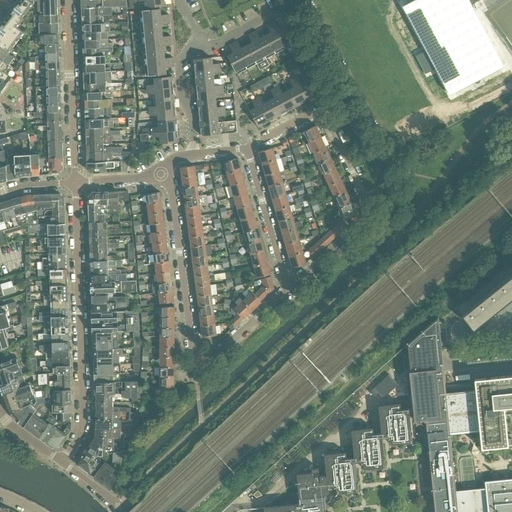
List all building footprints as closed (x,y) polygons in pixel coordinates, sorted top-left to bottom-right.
[(21,0),(0,27),(0,48),(7,54),(24,32),(17,27),(23,19),(22,17),(23,15),(33,15),(32,11),(26,11),(33,3),(33,2),(32,0),(21,0)] [(32,0),(33,2),(39,1),(39,6),(38,6),(39,8),(37,8),(37,15),(57,15),(56,0),(32,0)] [(90,0),(81,0),(81,9),(104,7),(127,6),(125,0),(90,0)] [(128,0),(129,9),(136,8),(135,0),(128,0)] [(480,0),(479,0),(413,0),(402,6),(426,50),(415,56),(425,74),(435,69),(450,95),(503,67),(471,5),(480,0)] [(81,9),(82,17),(108,16),(108,11),(106,12),(104,12),(104,7),(81,9)] [(139,11),(140,22),(169,19),(168,15),(160,15),(159,9),(139,11)] [(57,15),(37,15),(33,15),(34,23),(58,22),(57,15)] [(82,17),(82,24),(109,23),(109,19),(118,19),(118,15),(113,15),(108,16),(82,17)] [(140,22),(141,33),(162,31),(161,25),(169,24),(169,19),(140,22)] [(275,21),(271,23),(285,49),(295,43),(285,25),(279,28),(275,21)] [(44,34),(58,34),(58,22),(34,23),(27,24),(27,28),(27,35),(30,35),(30,28),(33,28),(33,27),(39,27),(39,35),(44,34)] [(82,24),(82,33),(109,31),(109,23),(82,24)] [(271,33),(265,36),(275,54),(285,49),(271,23),(267,25),(271,33)] [(82,33),(82,41),(99,40),(99,36),(115,35),(115,31),(109,31),(82,33)] [(141,33),(142,44),(171,41),(170,36),(162,37),(162,31),(141,33)] [(256,31),(252,33),(266,59),(275,54),(265,36),(260,39),(256,31)] [(252,43),(246,46),(256,64),(266,59),(252,33),(248,36),(252,43)] [(39,35),(34,35),(34,40),(35,40),(35,41),(30,41),(30,44),(58,43),(58,34),(44,34),(39,35)] [(82,41),(83,48),(112,47),(112,43),(108,43),(108,39),(99,40),(82,41)] [(142,44),(143,55),(164,52),(163,46),(171,46),(171,41),(142,44)] [(237,41),(233,44),(247,69),(256,64),(246,46),(241,49),(237,41)] [(58,43),(30,44),(28,44),(28,49),(44,48),(44,52),(59,52),(58,43)] [(247,69),(233,44),(229,46),(233,53),(227,56),(237,75),(247,69)] [(83,48),(83,56),(104,55),(111,55),(111,52),(112,52),(112,47),(83,48)] [(35,57),(35,61),(59,60),(59,52),(44,52),(44,56),(35,57)] [(143,55),(144,65),(173,62),(173,58),(164,58),(164,52),(143,55)] [(83,56),(83,65),(105,64),(104,55),(83,56)] [(193,59),(194,71),(220,68),(220,63),(216,64),(211,64),(211,58),(193,59)] [(35,66),(35,70),(59,69),(59,60),(35,61),(35,66)] [(21,65),(18,62),(13,69),(17,71),(21,65)] [(173,62),(144,65),(145,76),(166,74),(165,68),(173,67),(173,62)] [(83,65),(83,72),(110,71),(110,64),(105,64),(83,65)] [(194,71),(195,81),(213,80),(212,74),(221,73),(220,68),(194,71)] [(35,74),(36,79),(60,78),(59,69),(35,70),(39,70),(40,74),(35,74)] [(292,75),(294,78),(306,101),(316,96),(308,80),(302,83),(295,70),(292,72),(293,75),(292,75)] [(83,72),(84,84),(100,83),(100,84),(111,84),(111,74),(115,74),(115,71),(110,71),(83,72)] [(11,78),(7,75),(2,83),(5,85),(11,78)] [(146,85),(147,90),(173,88),(172,76),(154,78),(155,84),(146,85)] [(41,83),(41,87),(60,87),(60,78),(36,79),(36,83),(41,83)] [(293,88),(288,91),(296,106),(306,101),(294,78),(289,80),(293,88)] [(195,81),(197,92),(223,90),(222,85),(213,86),(213,80),(195,81)] [(84,92),(113,91),(121,91),(121,86),(120,85),(119,85),(118,84),(118,83),(111,84),(100,84),(100,83),(84,84),(84,92)] [(277,84),(273,86),(287,111),(296,106),(288,91),(283,94),(279,86),(278,86),(277,84)] [(274,98),(269,101),(277,116),(287,111),(273,86),(269,88),(270,90),(274,98)] [(36,91),(36,96),(60,95),(60,87),(41,87),(36,87),(36,91)] [(156,94),(157,100),(174,98),(173,88),(147,90),(147,95),(156,94)] [(197,92),(198,103),(215,101),(214,95),(223,94),(223,90),(197,92)] [(84,92),(84,100),(114,99),(113,91),(84,92)] [(37,101),(37,104),(60,103),(60,95),(36,96),(37,101)] [(260,96),(255,99),(268,122),(277,116),(269,101),(264,104),(260,96)] [(149,107),(149,112),(175,109),(174,98),(157,100),(157,106),(149,107)] [(85,108),(103,108),(112,107),(112,102),(117,102),(117,99),(114,99),(84,100),(85,108)] [(268,122),(255,99),(251,101),(255,108),(250,111),(258,127),(268,122)] [(198,103),(199,114),(225,111),(224,106),(216,107),(215,101),(198,103)] [(36,113),(61,112),(60,103),(37,104),(37,108),(37,113),(36,113)] [(103,108),(85,108),(85,120),(104,119),(103,108)] [(158,115),(159,121),(176,120),(175,109),(149,112),(149,116),(158,115)] [(199,114),(200,124),(217,122),(216,117),(225,116),(225,111),(199,114)] [(47,117),(47,121),(61,121),(61,112),(36,113),(34,113),(34,117),(47,117)] [(85,120),(85,129),(102,128),(110,128),(112,127),(112,122),(117,122),(117,119),(104,119),(85,120)] [(151,133),(177,131),(176,120),(159,121),(159,127),(150,128),(151,133)] [(35,131),(36,131),(48,130),(61,130),(61,121),(47,121),(47,126),(35,126),(35,131)] [(229,121),(217,122),(200,124),(201,136),(230,133),(229,121)] [(304,131),(309,142),(321,137),(316,126),(304,131)] [(85,129),(86,136),(120,135),(120,130),(110,131),(110,128),(102,128),(85,129)] [(48,133),(48,141),(62,141),(61,130),(48,130),(36,131),(37,133),(48,133)] [(27,131),(19,133),(19,134),(21,138),(21,141),(29,139),(27,131)] [(177,131),(151,133),(152,138),(160,137),(161,143),(178,142),(177,131)] [(86,136),(86,145),(103,144),(112,144),(112,140),(122,140),(122,135),(120,135),(86,136)] [(321,137),(309,142),(314,153),(326,148),(321,137)] [(43,141),(44,159),(49,159),(62,158),(62,141),(48,141),(43,141)] [(86,145),(86,153),(122,152),(122,147),(103,148),(103,144),(86,145)] [(259,152),(262,164),(276,160),(272,148),(259,152)] [(314,153),(319,164),(331,159),(326,148),(314,153)] [(6,150),(2,151),(3,154),(6,165),(7,181),(15,178),(15,163),(10,165),(6,150)] [(30,152),(30,155),(31,175),(39,175),(38,160),(38,154),(35,154),(34,152),(30,152)] [(86,153),(87,163),(112,162),(112,156),(122,156),(122,152),(86,153)] [(14,155),(15,163),(15,178),(24,175),(23,153),(20,153),(20,155),(14,155)] [(62,158),(49,159),(44,159),(38,160),(39,175),(59,174),(59,175),(63,170),(62,158)] [(224,162),(227,174),(241,170),(237,158),(224,162)] [(319,164),(324,175),(336,169),(331,159),(319,164)] [(262,164),(265,175),(279,172),(276,160),(262,164)] [(119,162),(112,162),(87,163),(87,167),(87,169),(91,173),(98,172),(106,172),(106,168),(114,168),(114,164),(119,164),(119,162)] [(120,162),(120,164),(121,171),(127,171),(128,166),(128,162),(120,162)] [(180,167),(182,178),(195,176),(195,170),(208,169),(208,164),(194,166),(180,167)] [(324,175),(329,186),(341,181),(336,169),(324,175)] [(227,174),(230,185),(244,181),(241,170),(227,174)] [(265,175),(269,187),(282,183),(279,172),(265,175)] [(182,182),(183,188),(197,186),(196,180),(195,176),(182,178),(182,180),(182,182)] [(230,185),(234,197),(247,193),(244,181),(230,185)] [(329,186),(334,197),(346,191),(341,181),(329,186)] [(269,187),(272,199),(286,195),(282,183),(269,187)] [(183,188),(184,198),(198,196),(197,190),(202,190),(201,186),(197,187),(197,186),(183,188)] [(118,192),(118,201),(128,200),(128,191),(118,192)] [(334,197),(339,208),(351,202),(346,191),(334,197)] [(88,197),(88,205),(100,204),(101,209),(104,209),(105,212),(108,212),(107,192),(101,192),(92,193),(92,192),(88,197)] [(107,192),(108,212),(108,214),(119,213),(118,201),(118,192),(107,192)] [(146,194),(147,204),(161,202),(159,192),(146,194)] [(234,197),(237,209),(251,205),(247,193),(234,197)] [(52,206),(64,205),(64,198),(60,194),(59,195),(52,195),(52,206)] [(26,214),(29,225),(38,225),(38,221),(34,221),(34,219),(33,212),(37,210),(36,207),(34,207),(34,195),(27,195),(21,197),(26,214)] [(37,210),(37,217),(45,216),(44,213),(44,195),(34,195),(34,207),(36,207),(37,210)] [(44,195),(44,213),(46,210),(48,210),(52,210),(52,206),(52,195),(44,195)] [(272,199),(275,210),(289,206),(286,195),(272,199)] [(305,195),(299,197),(299,198),(295,199),(297,204),(307,201),(305,195)] [(184,198),(186,208),(199,206),(198,196),(184,198)] [(24,225),(28,225),(29,225),(26,214),(21,197),(11,200),(16,216),(21,215),(22,220),(24,225)] [(18,222),(16,216),(11,200),(2,203),(7,219),(12,218),(15,227),(19,226),(18,222)] [(147,204),(148,214),(162,212),(161,202),(147,204)] [(351,202),(339,208),(344,219),(356,213),(351,202)] [(0,231),(9,229),(7,219),(2,203),(0,203),(0,231)] [(88,205),(88,215),(90,215),(90,213),(93,213),(93,215),(101,214),(101,209),(100,204),(88,205)] [(52,216),(65,215),(64,205),(52,206),(52,210),(52,216)] [(237,209),(240,220),(254,216),(251,205),(237,209)] [(186,208),(187,218),(201,216),(199,206),(186,208)] [(275,210),(279,222),(292,218),(289,206),(275,210)] [(148,214),(150,224),(163,222),(162,212),(148,214)] [(88,215),(89,223),(105,222),(105,214),(101,214),(93,215),(93,213),(90,213),(90,215),(88,215)] [(44,224),(65,224),(65,215),(52,216),(48,216),(45,216),(37,217),(38,221),(44,220),(44,224)] [(187,218),(188,228),(202,227),(201,216),(187,218)] [(240,220),(244,232),(257,228),(254,216),(240,220)] [(279,222),(282,233),(296,229),(292,218),(279,222)] [(342,220),(335,227),(340,233),(348,225),(342,220)] [(89,223),(89,230),(121,229),(121,224),(106,225),(106,222),(105,222),(89,223)] [(150,224),(151,234),(165,232),(163,222),(150,224)] [(38,235),(48,235),(65,234),(65,224),(44,224),(38,225),(29,225),(28,225),(28,232),(38,232),(38,235)] [(22,230),(20,226),(19,226),(15,227),(9,229),(0,231),(0,242),(1,245),(7,243),(4,235),(22,230)] [(189,231),(189,237),(203,235),(202,230),(202,227),(188,228),(189,230),(189,231)] [(335,227),(328,233),(333,238),(340,233),(335,227)] [(244,232),(247,243),(261,239),(257,228),(244,232)] [(89,230),(89,237),(107,237),(107,233),(121,233),(121,229),(89,230)] [(282,233),(286,245),(299,241),(296,229),(282,233)] [(151,234),(152,244),(166,242),(165,232),(151,234)] [(328,233),(320,240),(325,246),(333,238),(328,233)] [(37,246),(66,245),(65,234),(48,235),(48,237),(41,237),(41,243),(37,243),(37,246)] [(189,237),(191,247),(204,246),(203,235),(189,237)] [(89,237),(90,245),(119,243),(119,239),(107,240),(107,237),(89,237)] [(247,243),(250,255),(264,251),(261,239),(247,243)] [(325,246),(320,240),(308,251),(313,257),(325,246)] [(286,245),(289,257),(303,253),(299,241),(286,245)] [(152,244),(154,254),(167,252),(166,242),(152,244)] [(90,245),(90,253),(107,252),(114,251),(114,247),(119,247),(119,243),(90,245)] [(48,251),(48,255),(66,254),(66,245),(37,246),(38,252),(48,251)] [(191,247),(192,257),(206,256),(205,250),(210,249),(209,245),(204,246),(191,247)] [(250,255),(254,266),(267,262),(264,251),(250,255)] [(90,253),(90,261),(117,260),(116,256),(108,256),(107,252),(90,253)] [(154,254),(155,264),(169,262),(167,252),(154,254)] [(303,253),(289,257),(292,268),(306,264),(303,253)] [(192,257),(193,268),(207,266),(206,256),(192,257)] [(90,268),(116,267),(117,267),(117,264),(120,264),(120,259),(117,260),(90,261),(90,268)] [(42,266),(43,270),(49,270),(66,269),(66,261),(42,262),(42,266)] [(155,264),(156,274),(170,272),(169,262),(155,264)] [(267,262),(254,266),(257,278),(271,274),(267,262)] [(193,268),(195,277),(208,275),(207,266),(193,268)] [(90,268),(91,276),(126,274),(126,270),(120,270),(116,270),(116,267),(90,268)] [(49,277),(49,278),(67,277),(66,269),(49,270),(43,270),(38,270),(38,276),(49,276),(49,277)] [(156,274),(158,283),(171,282),(170,272),(156,274)] [(225,279),(226,283),(232,282),(231,278),(230,272),(224,273),(212,275),(213,281),(225,279)] [(91,276),(91,283),(126,281),(126,274),(91,276)] [(462,315),(467,321),(473,329),(511,297),(511,274),(468,310),(462,315)] [(195,277),(196,287),(210,286),(209,279),(213,279),(212,275),(208,275),(195,277)] [(263,286),(269,293),(274,289),(270,277),(262,279),(263,286)] [(0,290),(13,287),(11,281),(0,284),(0,290)] [(91,283),(91,294),(113,292),(137,292),(136,281),(126,281),(91,283)] [(158,283),(159,294),(172,292),(171,282),(158,283)] [(41,290),(43,290),(43,291),(43,293),(67,292),(67,284),(40,285),(41,290)] [(196,287),(197,297),(211,295),(210,286),(196,287)] [(263,286),(254,294),(260,301),(269,293),(263,286)] [(0,290),(0,296),(14,292),(13,287),(0,290)] [(43,293),(44,301),(68,300),(67,292),(43,293)] [(91,294),(92,303),(126,302),(125,296),(113,297),(113,292),(91,294)] [(172,292),(159,294),(160,304),(174,302),(172,292)] [(252,292),(243,301),(251,311),(261,302),(260,301),(254,294),(252,292)] [(197,297),(199,307),(212,305),(211,295),(197,297)] [(50,308),(51,308),(68,308),(68,300),(44,301),(44,305),(50,305),(50,308)] [(251,311),(243,301),(235,308),(231,307),(230,312),(235,317),(227,324),(231,329),(243,319),(251,311)] [(0,312),(6,311),(17,307),(16,302),(0,306),(0,312)] [(92,303),(92,313),(117,312),(117,311),(113,312),(113,307),(126,306),(126,302),(92,303)] [(199,307),(200,317),(214,315),(212,305),(199,307)] [(160,306),(160,317),(174,317),(174,307),(160,306)] [(39,312),(39,317),(68,315),(68,308),(51,308),(51,312),(39,312)] [(6,311),(0,312),(0,348),(2,347),(9,345),(7,338),(9,338),(7,331),(14,328),(13,324),(10,325),(6,311)] [(92,313),(92,323),(93,332),(118,331),(124,331),(124,325),(120,325),(120,327),(116,327),(116,318),(119,318),(119,319),(123,319),(126,318),(126,331),(128,331),(133,331),(139,331),(138,321),(138,311),(128,311),(117,312),(92,313)] [(44,321),(44,326),(68,325),(68,315),(39,317),(39,322),(44,321)] [(200,317),(201,327),(215,325),(214,315),(200,317)] [(160,317),(160,327),(174,327),(174,317),(160,317)] [(406,346),(409,369),(429,367),(429,364),(443,362),(442,360),(441,350),(438,317),(406,346)] [(39,330),(39,334),(69,333),(68,325),(44,326),(44,329),(39,330)] [(215,325),(201,327),(202,337),(216,335),(215,325)] [(160,327),(160,337),(174,337),(174,327),(160,327)] [(93,340),(122,340),(122,336),(118,337),(118,335),(118,331),(93,332),(93,340)] [(52,339),(52,342),(69,341),(69,333),(39,334),(38,334),(39,339),(52,339)] [(160,337),(160,347),(174,347),(174,337),(160,337)] [(93,340),(93,349),(119,348),(119,342),(122,342),(122,340),(93,340)] [(39,351),(41,350),(69,350),(69,341),(52,342),(52,345),(39,345),(39,351)] [(160,347),(160,357),(174,357),(174,347),(160,347)] [(93,349),(93,357),(119,357),(127,356),(127,353),(123,353),(123,348),(119,348),(93,349)] [(45,354),(45,358),(70,357),(69,350),(41,350),(42,354),(45,354)] [(41,366),(43,366),(70,366),(70,357),(45,358),(45,361),(41,361),(41,366)] [(93,357),(94,365),(119,364),(119,357),(93,357)] [(160,357),(160,367),(174,367),(174,357),(160,357)] [(0,373),(3,384),(11,382),(11,380),(19,377),(23,376),(21,369),(20,369),(16,358),(0,363),(0,373)] [(511,511),(511,478),(485,481),(484,480),(509,477),(511,476),(511,375),(502,376),(474,379),(474,381),(447,383),(448,393),(446,393),(443,362),(429,364),(429,367),(409,369),(413,408),(409,408),(408,408),(408,409),(400,409),(400,404),(378,406),(381,433),(373,434),(373,428),(351,430),(354,457),(346,458),(345,453),(324,455),(326,480),(319,481),(318,468),(311,469),(312,474),(308,475),(308,473),(296,474),(299,504),(264,507),(264,511),(511,511)] [(94,365),(94,374),(120,373),(119,364),(94,365)] [(52,371),(52,374),(54,374),(70,373),(70,366),(43,366),(43,371),(52,371)] [(160,367),(160,377),(173,377),(174,367),(160,367)] [(70,373),(54,374),(55,381),(67,380),(67,382),(70,381),(70,373)] [(94,374),(94,382),(125,382),(124,377),(120,377),(120,373),(94,374)] [(49,384),(49,381),(48,374),(36,374),(36,378),(36,385),(49,384)] [(23,376),(19,377),(11,380),(11,382),(3,384),(0,384),(0,386),(3,394),(5,393),(5,394),(10,393),(9,391),(30,384),(29,382),(26,383),(23,376)] [(173,377),(160,377),(160,387),(173,387),(173,377)] [(96,393),(96,394),(121,394),(121,396),(124,398),(132,398),(137,398),(137,381),(134,381),(125,382),(94,382),(95,393),(96,393)] [(3,394),(6,404),(33,394),(30,386),(30,384),(9,391),(10,393),(5,394),(5,393),(3,394)] [(17,422),(24,427),(39,404),(44,404),(47,404),(47,399),(48,399),(49,390),(46,390),(45,390),(45,397),(42,397),(42,398),(35,399),(34,398),(31,400),(31,402),(29,405),(28,404),(10,413),(17,422)] [(47,404),(50,404),(71,404),(71,390),(49,390),(48,399),(47,399),(47,404)] [(9,412),(10,413),(28,404),(29,405),(31,402),(31,400),(34,398),(33,394),(6,404),(9,412)] [(95,398),(95,403),(113,403),(113,398),(121,398),(124,398),(121,396),(121,394),(96,394),(96,397),(95,398)] [(96,412),(119,412),(128,412),(131,412),(131,408),(119,408),(118,408),(113,408),(113,403),(95,403),(95,406),(96,407),(96,412)] [(24,427),(32,433),(41,419),(45,414),(39,410),(44,404),(39,404),(24,427)] [(71,404),(50,404),(50,407),(51,407),(51,408),(54,408),(54,412),(58,412),(71,412),(71,404)] [(71,412),(58,412),(58,420),(71,420),(71,412)] [(95,415),(95,420),(112,420),(119,420),(119,412),(96,412),(96,414),(95,415)] [(32,433),(39,438),(52,419),(48,417),(45,422),(41,419),(32,433)] [(39,438),(48,444),(58,429),(54,426),(57,421),(52,418),(52,419),(39,438)] [(128,429),(130,429),(132,429),(132,426),(128,426),(121,426),(121,421),(119,420),(112,420),(95,420),(95,423),(96,424),(95,428),(128,429)] [(58,429),(48,444),(53,448),(54,447),(58,447),(59,447),(59,446),(70,429),(70,426),(68,424),(67,426),(67,425),(62,432),(58,429)] [(131,433),(132,429),(130,429),(128,429),(95,428),(95,432),(94,433),(94,436),(94,437),(113,438),(120,438),(120,433),(128,433),(130,433),(131,433)] [(92,441),(90,445),(93,447),(114,447),(117,447),(117,444),(113,444),(113,438),(94,437),(92,440),(92,441)] [(87,448),(84,451),(90,455),(104,456),(105,456),(105,450),(111,451),(111,450),(114,450),(114,447),(93,447),(90,445),(88,447),(87,448)] [(93,477),(110,489),(117,471),(119,467),(121,462),(125,450),(113,453),(112,462),(110,465),(105,461),(93,477)] [(90,455),(84,451),(77,461),(78,466),(90,475),(104,456),(90,455)]
